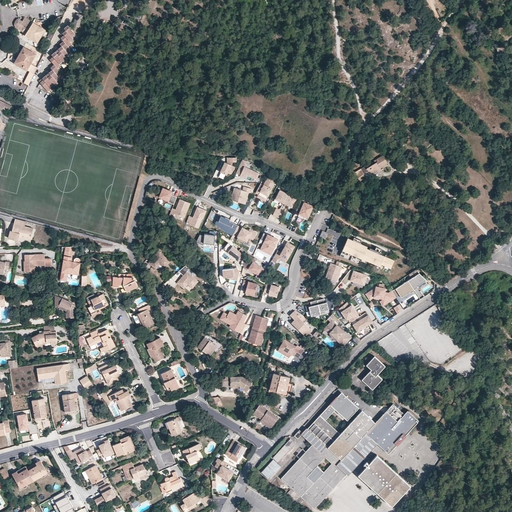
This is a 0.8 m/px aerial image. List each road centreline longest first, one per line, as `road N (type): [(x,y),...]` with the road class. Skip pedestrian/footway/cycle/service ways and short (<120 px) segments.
road 1 (residential): [(308,241),(151,177),(131,246),(178,340)]
road 2 (residential): [(264,448),(362,345),(495,263)]
road 3 (residential): [(178,340),(228,299),(271,307),(287,301),(308,241)]
road 4 (track): [(363,118),(380,112),(462,0)]
road 5 (residential): [(0,458),(141,417)]
road 6 (track): [(308,241),(363,118)]
road 7 (track): [(334,0),(338,60),(363,118)]
